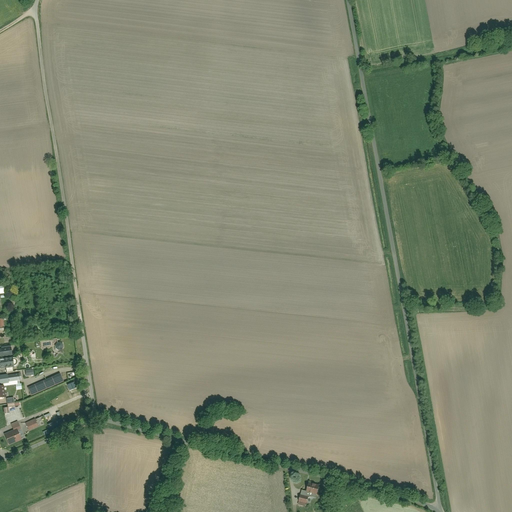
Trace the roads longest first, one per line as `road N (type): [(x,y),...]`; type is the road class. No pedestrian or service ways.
road 1 (residential): [(440,510),(347,0)]
road 2 (unclassified): [(3,458),(95,419),(440,510)]
road 3 (track): [(32,10),(95,419)]
